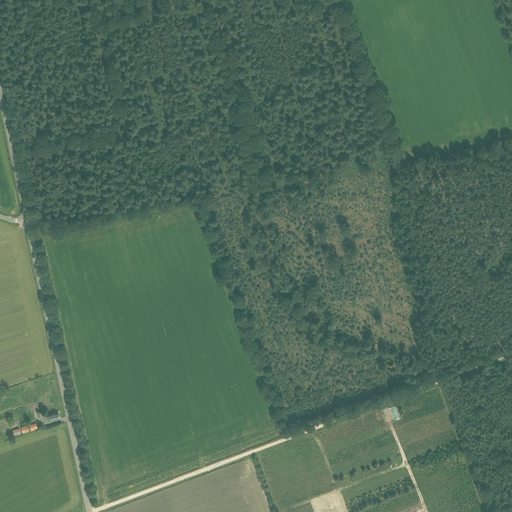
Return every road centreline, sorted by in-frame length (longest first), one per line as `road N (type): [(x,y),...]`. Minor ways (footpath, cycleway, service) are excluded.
road 1 (track): [(91,511),(511,353)]
road 2 (tertiary): [(89,511),(27,220)]
road 3 (tertiary): [(27,220),(0,90)]
